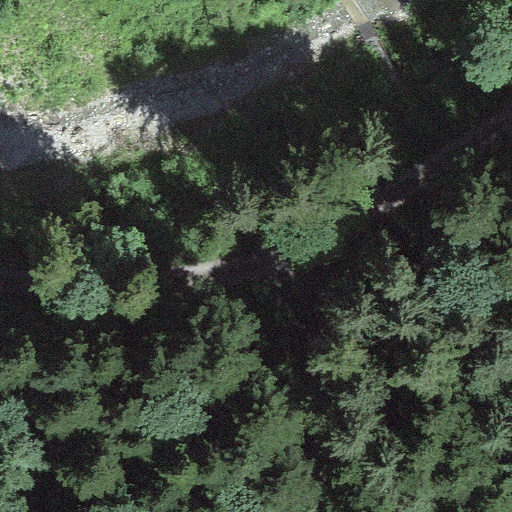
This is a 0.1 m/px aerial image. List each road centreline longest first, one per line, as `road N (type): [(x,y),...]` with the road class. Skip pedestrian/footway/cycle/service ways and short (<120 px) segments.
road 1 (track): [(0,280),(136,285),(277,251),(511,134)]
road 2 (track): [(277,251),(324,480),(353,511)]
